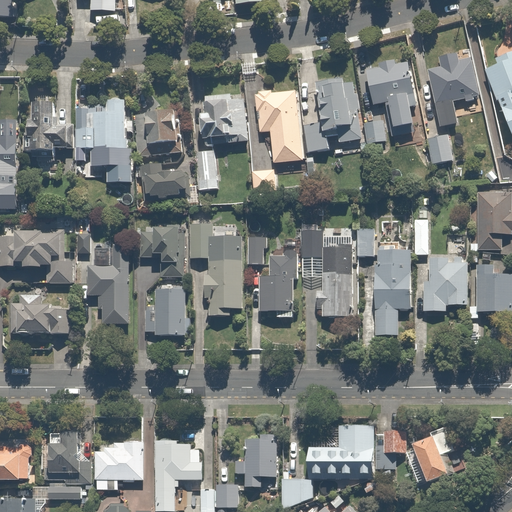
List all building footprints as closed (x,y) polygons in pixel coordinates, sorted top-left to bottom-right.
[(124,0),(79,0),(80,1),(97,2),(97,15),(119,15),(120,1),(124,1),(124,0)] [(500,66),(488,70),(511,143),(511,53),(497,58),(500,66)] [(485,99),(477,60),(463,63),(462,57),(443,61),(445,70),(434,73),(447,132),(464,128),(459,104),(485,99)] [(405,61),(383,66),(385,72),(372,75),(379,107),(395,104),(402,136),(423,132),(418,109),(424,108),(415,65),(406,67),(405,61)] [(336,82),(320,84),(325,125),(309,127),(313,156),(335,153),(333,141),(343,140),(344,147),(367,144),(360,85),(337,88),(336,82)] [(302,94),(259,98),(263,135),(275,134),(278,167),(309,164),(302,94)] [(238,97),(208,99),(210,147),(255,145),(252,103),(238,104),(238,97)] [(110,109),(92,109),(92,113),(81,112),(78,178),(104,179),(104,169),(114,169),(113,185),(134,186),(136,153),(128,153),(129,135),(137,135),(138,122),(128,122),(129,104),(111,103),(110,109)] [(65,110),(39,108),(38,125),(31,124),(31,141),(37,142),(35,173),(66,175),(67,152),(76,152),(77,128),(64,128),(65,110)] [(187,115),(141,119),(145,158),(190,154),(187,115)] [(24,124),(0,122),(0,159),(1,160),(0,174),(0,175),(19,177),(24,124)] [(388,122),(368,126),(372,148),(392,145),(388,122)] [(453,136),(430,140),(436,167),(458,162),(453,136)] [(218,152),(198,154),(201,194),(222,192),(218,152)] [(165,167),(143,169),(146,205),(195,200),(192,176),(166,178),(165,167)] [(281,169),(253,172),(256,193),(284,190),(281,169)] [(511,198),(483,197),(480,255),(511,256),(511,198)] [(434,222),(420,222),(420,259),(433,259),(434,222)] [(191,229),(162,228),(162,237),(147,236),(146,260),(171,261),(171,269),(164,268),(163,282),(189,282),(191,229)] [(217,229),(196,229),(195,262),(213,262),(212,320),(233,320),(233,314),(246,314),(248,240),(217,240),(217,229)] [(71,231),(25,231),(25,240),(3,240),(3,272),(32,272),(51,272),(51,288),(78,288),(78,264),(71,264),(71,231)] [(380,231),(362,231),(361,259),(379,260),(380,231)] [(96,235),(80,233),(79,256),(95,257),(96,235)] [(359,322),(357,250),(328,251),(328,234),(307,235),(308,282),(331,282),(331,292),(318,292),(319,311),(327,311),(327,323),(359,322)] [(269,241),(252,240),(251,268),(268,269),(269,241)] [(90,299),(102,300),(102,314),(108,314),(108,326),(134,327),(136,247),(115,246),(115,253),(107,253),(107,263),(91,263),(90,299)] [(418,256),(382,256),(382,268),(377,268),(376,337),(404,338),(405,313),(417,313),(418,256)] [(301,260),(273,260),(273,280),(264,280),(264,316),(283,316),(283,321),(301,321),(301,260)] [(432,283),(426,283),(425,315),(451,316),(451,310),(475,311),(476,268),(477,261),(433,260),(432,283)] [(499,269),(481,268),(479,317),(511,318),(511,276),(498,276),(499,269)] [(194,292),(161,293),(161,308),(147,308),(147,334),(163,334),(163,340),(194,340),(194,292)] [(46,297),(24,297),(24,305),(12,305),(12,338),(62,338),(62,333),(76,333),(76,312),(65,313),(65,302),(46,303),(46,297)] [(379,431),(345,429),(344,451),(315,450),(313,478),(383,481),(385,449),(378,449),(379,431)] [(431,445),(411,452),(423,490),(459,479),(454,463),(465,460),(456,430),(428,439),(431,445)] [(412,437),(388,435),(386,454),(410,457),(412,437)] [(88,438),(72,437),(72,451),(57,451),(56,477),(87,478),(88,438)] [(280,443),(253,442),(251,462),(239,461),(238,476),(249,477),(248,490),(269,491),(270,481),(284,482),(286,458),(279,457),(280,443)] [(151,445),(118,443),(117,449),(110,448),(110,455),(102,455),(99,492),(123,493),(124,482),(148,484),(151,445)] [(184,443),(161,443),(159,511),(179,511),(180,484),(209,484),(209,467),(206,467),(206,454),(198,454),(198,449),(184,449),(184,443)] [(35,452),(0,449),(0,487),(33,489),(35,452)] [(317,483),(286,482),(285,508),(305,509),(305,505),(316,505),(317,483)] [(220,487),(220,493),(218,510),(241,511),(243,488),(220,487)] [(88,489),(52,491),(52,499),(88,498),(88,489)] [(218,511),(218,510),(220,493),(203,492),(201,511),(218,511)] [(41,511),(41,502),(3,501),(2,511),(41,511)]
